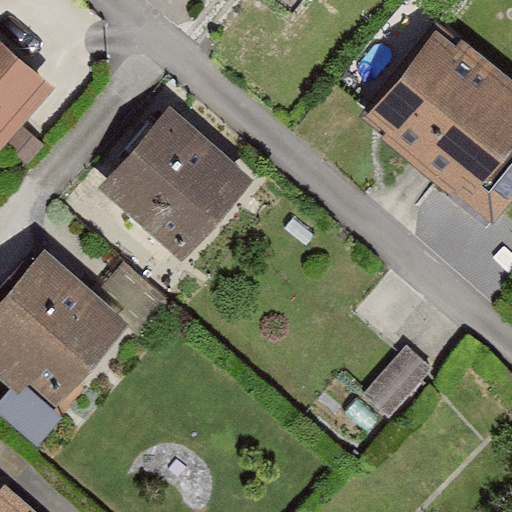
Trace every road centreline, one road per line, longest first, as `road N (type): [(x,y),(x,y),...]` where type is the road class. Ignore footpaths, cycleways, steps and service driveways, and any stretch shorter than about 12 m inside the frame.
road 1 (residential): [(511,340),(115,0)]
road 2 (unknown): [(0,138),(114,0)]
